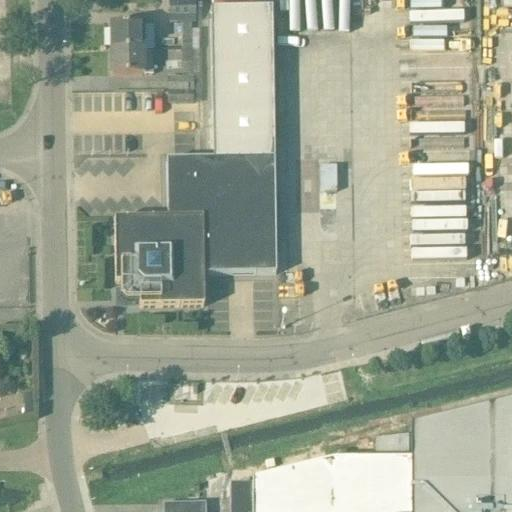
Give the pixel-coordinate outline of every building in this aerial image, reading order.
[(194,0),(168,0),(169,25),(195,25),(194,0)] [(115,286),(119,286),(120,299),(125,305),(139,305),(139,309),(203,308),(203,277),(276,276),(271,10),(210,11),(213,161),(166,162),(167,221),(114,222),(115,286)] [(110,27),(110,52),(143,52),(143,26),(110,27)] [(181,51),(198,51),(198,32),(192,31),(192,26),(181,26),(181,51)] [(167,94),(199,94),(198,51),(181,51),(182,78),(167,78),(167,94)] [(143,52),(110,52),(111,78),(152,77),(151,52),(143,52)] [(199,105),(199,94),(167,94),(167,105),(199,105)] [(337,189),(336,166),(320,166),(321,190),(337,189)] [(392,271),(394,284),(448,274),(445,262),(392,271)] [(250,379),(250,368),(195,368),(195,379),(250,379)] [(511,511),(511,403),(409,428),(409,439),(328,448),(306,454),(309,469),(251,483),(251,489),(228,489),(228,511),(511,511)] [(33,404),(24,404),(24,416),(33,416),(33,404)]
